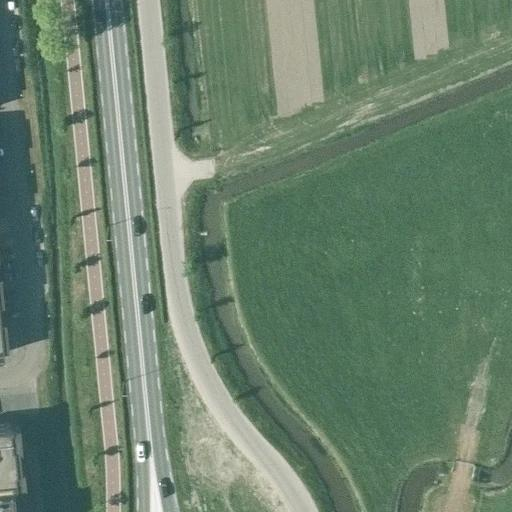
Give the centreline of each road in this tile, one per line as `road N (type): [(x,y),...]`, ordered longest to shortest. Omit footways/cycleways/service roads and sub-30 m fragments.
road 1 (unclassified): [(305,511),(216,397),(188,341),(145,0)]
road 2 (primary): [(151,464),(106,0)]
road 3 (residential): [(0,377),(23,373),(33,350),(0,23)]
